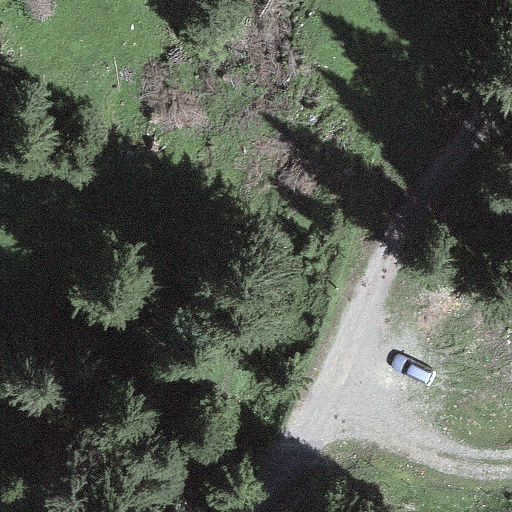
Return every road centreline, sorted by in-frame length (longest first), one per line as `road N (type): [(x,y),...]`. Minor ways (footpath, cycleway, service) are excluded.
road 1 (track): [(511,90),(400,242),(325,389),(249,511)]
road 2 (track): [(325,389),(444,456),(511,461)]
